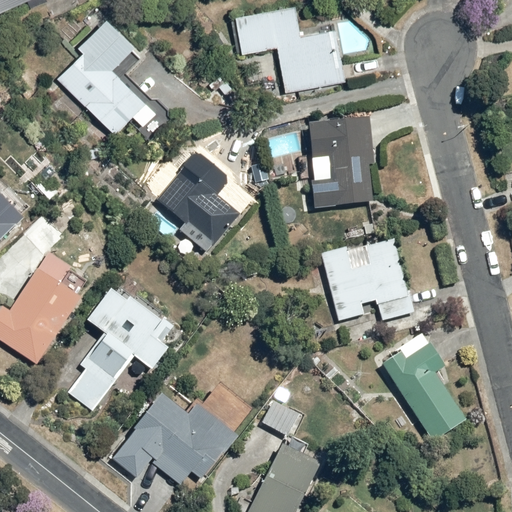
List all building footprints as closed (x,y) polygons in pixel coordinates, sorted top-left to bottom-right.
[(337,0),(335,0),(237,14),(242,53),(278,48),(284,90),(349,81),(337,0)] [(84,48),(59,75),(121,131),(151,99),(124,74),(138,59),(132,54),(141,44),(107,13),(79,43),(84,48)] [(373,118),(312,121),(313,155),(300,155),(301,178),(313,178),(314,208),(377,205),(373,118)] [(183,169),(159,198),(186,221),(180,229),(208,253),(243,211),(221,193),(237,174),(195,139),(175,163),(183,169)] [(0,201),(0,238),(18,221),(0,201)] [(53,206),(26,233),(49,255),(76,227),(53,206)] [(398,234),(322,252),(338,320),(367,313),(364,301),(377,298),(382,321),(416,313),(398,234)] [(93,283),(47,254),(14,307),(5,302),(0,309),(0,336),(43,363),(93,283)] [(68,389),(94,409),(113,385),(129,397),(182,331),(119,280),(89,317),(105,331),(79,363),(85,368),(68,389)] [(427,330),(382,359),(436,442),(470,419),(441,375),(452,368),(427,330)] [(165,386),(147,408),(150,410),(112,457),(114,459),(139,479),(152,463),(181,486),(194,471),(205,480),(244,431),(203,398),(194,409),(165,386)] [(307,407),(278,389),(277,393),(261,419),(288,436),(307,407)] [(293,511),(322,460),(285,440),(246,511),(293,511)]
